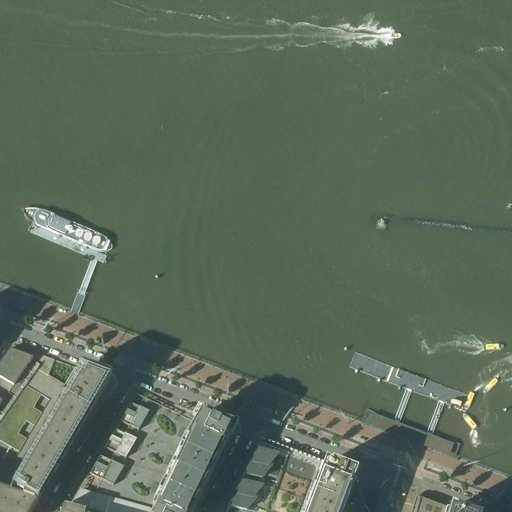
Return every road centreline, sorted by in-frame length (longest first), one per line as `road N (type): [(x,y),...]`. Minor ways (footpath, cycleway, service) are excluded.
road 1 (residential): [(49,511),(127,375)]
road 2 (residential): [(391,474),(253,424)]
road 3 (residential): [(253,424),(127,375)]
road 4 (residential): [(127,375),(8,328)]
